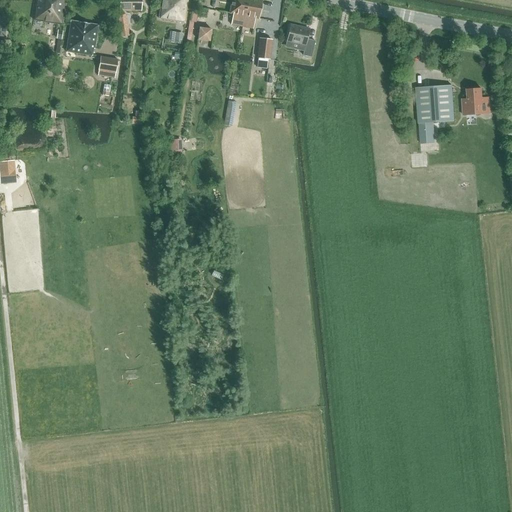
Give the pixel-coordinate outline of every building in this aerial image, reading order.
[(36,0),(34,19),(43,20),(43,23),(62,25),(66,0),(36,0)] [(141,0),(119,0),(119,11),(120,11),(141,11),(141,0)] [(162,0),(162,5),(159,19),(186,23),(188,9),(189,0),(162,0)] [(247,0),(231,0),(229,14),(233,15),(231,26),(242,28),(247,0)] [(247,0),(242,28),(253,30),(255,19),(258,20),(262,1),(256,0),(247,0)] [(67,48),(66,52),(75,53),(92,56),(93,49),(95,49),(98,26),(98,25),(97,25),(72,21),(71,21),(71,22),(67,48)] [(129,36),(127,24),(120,25),(122,37),(129,36)] [(290,26),(287,42),(299,44),(298,50),(304,51),(303,56),(311,57),(315,41),(307,39),(309,30),(290,26)] [(210,42),(212,30),(199,28),(198,40),(210,42)] [(175,33),(174,43),(182,44),(183,34),(175,33)] [(267,60),(269,60),(272,40),(260,39),(257,59),(258,59),(267,60)] [(118,60),(101,57),(99,70),(98,75),(115,78),(116,73),(118,60)] [(258,59),(257,67),(266,68),(267,60),(258,59)] [(452,86),(416,88),(418,124),(419,124),(427,123),(454,122),(452,86)] [(467,90),(468,99),(463,100),(464,115),(491,114),(490,98),(483,98),(482,89),(467,90)] [(124,100),(124,111),(141,111),(141,90),(125,90),(125,100),(124,100)] [(230,126),(234,102),(228,101),(224,125),(230,126)] [(427,123),(419,124),(421,144),(428,143),(427,123)] [(0,169),(0,181),(0,184),(14,183),(12,168),(0,169)]
